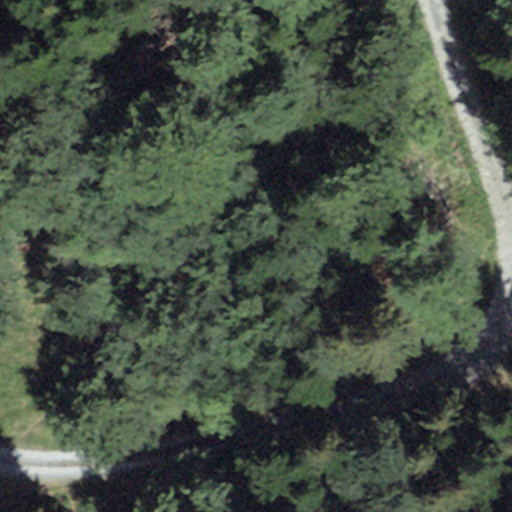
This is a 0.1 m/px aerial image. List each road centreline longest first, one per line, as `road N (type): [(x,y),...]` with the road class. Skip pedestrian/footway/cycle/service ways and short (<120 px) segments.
road 1 (unclassified): [(511,340),(468,372),(191,451),(97,471),(0,465)]
road 2 (unclassified): [(432,0),(511,209)]
